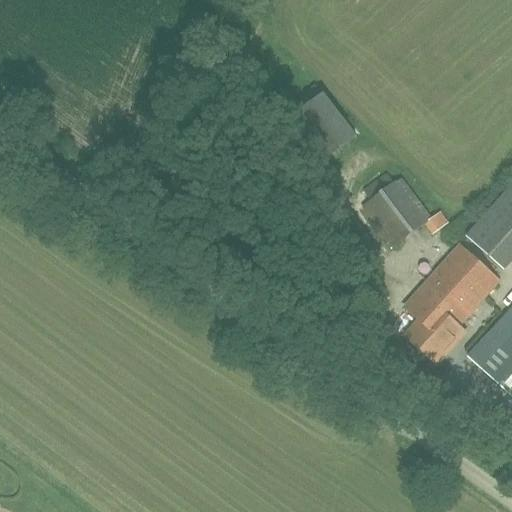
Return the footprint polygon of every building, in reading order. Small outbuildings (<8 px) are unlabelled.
[(317,168),(358,137),(324,94),(283,125),(317,168)] [(393,249),(432,220),(402,179),(394,186),(386,175),(365,191),(372,201),(363,208),(393,249)] [(511,190),(469,240),(508,274),(511,270),(511,190)] [(341,247),(355,236),(339,215),(325,226),(341,247)] [(419,322),(405,337),(437,366),(465,333),(459,327),(500,281),(461,247),(405,309),(419,322)] [(511,310),(468,359),(511,397),(511,310)]
